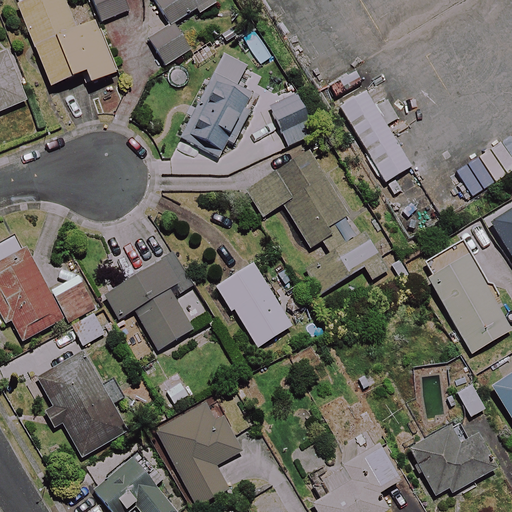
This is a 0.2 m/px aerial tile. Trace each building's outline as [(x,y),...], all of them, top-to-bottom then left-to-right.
[(78,33),(64,0),(38,0),(17,9),(50,90),(84,77),(88,88),(118,76),(98,25),(78,33)] [(90,0),(99,24),(126,14),(121,0),(90,0)] [(212,6),(208,0),(152,0),(170,28),(196,11),(199,15),(212,6)] [(348,60),(311,0),(261,0),(312,82),(348,60)] [(187,53),(172,28),(148,43),(163,68),(187,53)] [(0,114),(26,104),(7,56),(0,58),(0,114)] [(256,100),(212,77),(180,140),(218,160),(226,143),(232,146),(256,100)] [(410,173),(362,94),(335,111),(384,190),(410,173)] [(314,137),(297,97),(268,110),(285,149),(314,137)] [(347,218),(307,155),(246,193),(263,219),(281,207),(308,249),(333,233),(330,228),(347,218)] [(511,210),(492,222),(511,257),(511,210)] [(48,302),(18,239),(0,247),(0,315),(5,327),(11,324),(20,344),(95,308),(84,285),(48,302)] [(387,273),(369,241),(336,260),(333,255),(304,271),(319,297),(364,272),(370,283),(387,273)] [(189,289),(171,259),(104,299),(118,323),(133,314),(157,353),(191,332),(172,299),(189,289)] [(509,334),(467,260),(428,282),(470,356),(509,334)] [(291,329),(251,267),(215,291),(241,332),(244,331),(257,350),(291,329)] [(103,337),(93,318),(72,328),(82,348),(103,337)] [(124,436),(81,358),(39,382),(83,459),(124,436)] [(511,375),(491,389),(511,423),(511,375)] [(191,396),(183,381),(164,393),(172,407),(191,396)] [(484,411),(469,386),(455,395),(470,420),(484,411)] [(217,429),(204,406),(154,434),(196,509),(227,492),(213,469),(239,454),(223,425),(217,429)] [(468,442),(456,422),(406,452),(436,504),(495,470),(477,437),(468,442)] [(398,482),(380,451),(361,463),(379,493),(398,482)] [(171,511),(130,461),(92,493),(107,511),(128,511),(136,506),(141,511),(171,511)] [(384,511),(378,500),(366,477),(313,504),(316,511),(384,511)]
